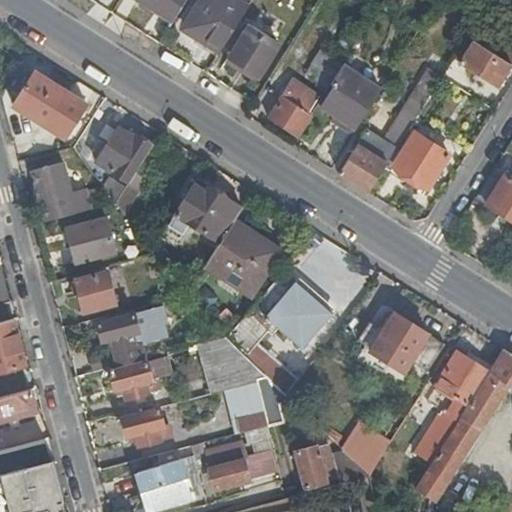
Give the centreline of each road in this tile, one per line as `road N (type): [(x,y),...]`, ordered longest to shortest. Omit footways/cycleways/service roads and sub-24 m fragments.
road 1 (tertiary): [(11,0),(418,260)]
road 2 (residential): [(89,511),(0,156)]
road 3 (residential): [(511,107),(418,260)]
